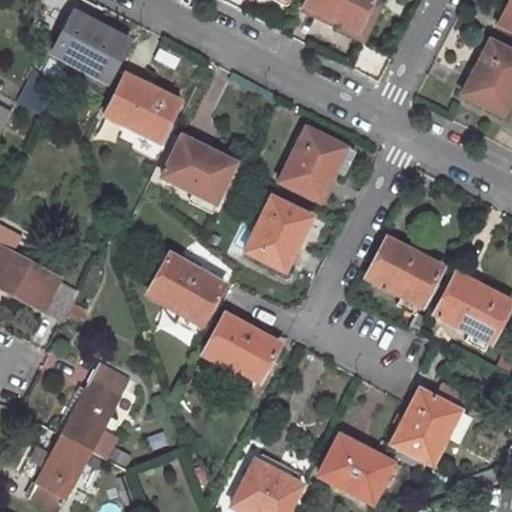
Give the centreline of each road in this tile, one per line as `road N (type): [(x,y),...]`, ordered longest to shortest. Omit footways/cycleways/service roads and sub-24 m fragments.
road 1 (residential): [(382,119),(153,0)]
road 2 (residential): [(410,133),(306,333)]
road 3 (residential): [(382,119),(442,0)]
